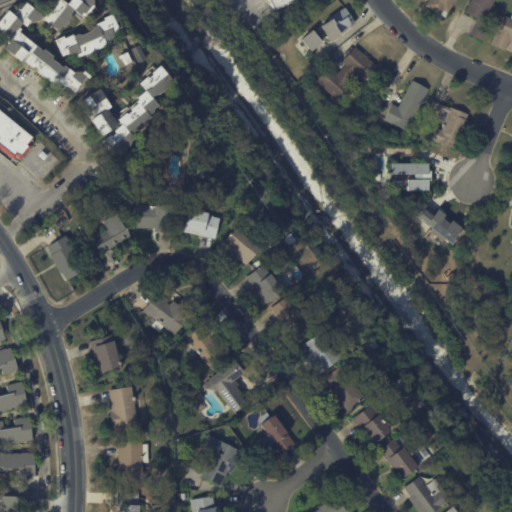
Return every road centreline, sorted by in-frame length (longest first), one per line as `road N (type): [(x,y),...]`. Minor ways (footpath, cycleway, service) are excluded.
road 1 (residential): [(382,511),(193,264),(148,262),(44,323)]
road 2 (tertiary): [(0,240),(44,323),(73,438),(74,511)]
road 3 (residential): [(511,88),(443,58),(378,0)]
